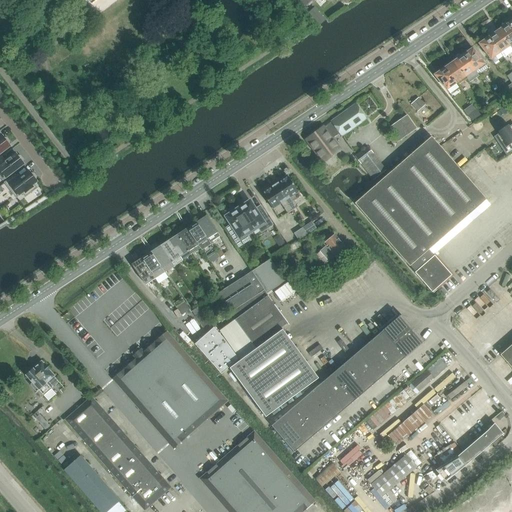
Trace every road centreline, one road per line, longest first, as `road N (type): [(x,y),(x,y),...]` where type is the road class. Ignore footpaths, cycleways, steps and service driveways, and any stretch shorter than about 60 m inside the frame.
road 1 (tertiary): [(0,320),(235,165)]
road 2 (tertiary): [(269,143),(483,0)]
road 3 (unclassified): [(511,410),(441,331),(439,317),(511,251)]
